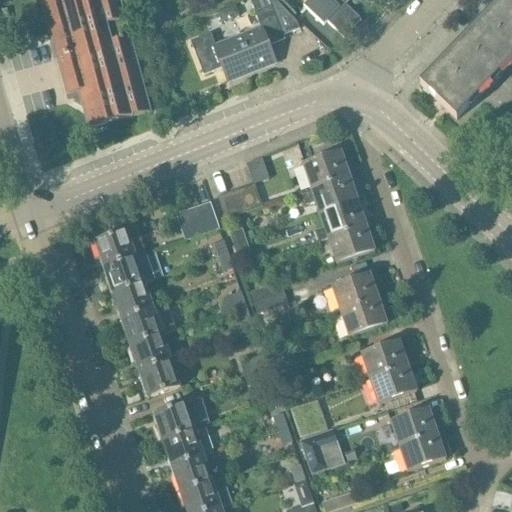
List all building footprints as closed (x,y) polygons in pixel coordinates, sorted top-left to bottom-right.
[(39,0),(49,35),(49,36),(51,43),(66,96),(77,93),(83,92),(85,91),(95,128),(107,125),(151,113),(130,36),(120,0),(39,0)] [(210,36),(190,44),(203,77),(222,70),(228,85),(276,66),(269,47),(285,41),(283,37),(300,31),(297,24),(274,1),(273,1),(271,0),(249,0),(256,18),(260,28),(261,32),(215,50),(214,47),(210,36)] [(310,0),(303,7),(323,26),(326,23),(344,39),(361,21),(345,6),(350,0),(310,0)] [(511,0),(502,0),(420,86),(456,122),(511,63),(511,0)] [(310,193),(349,180),(341,154),(301,167),(310,192),(310,193)] [(319,217),(358,204),(349,180),(310,193),(310,192),(302,195),(306,207),(314,204),(319,217)] [(239,191),(247,214),(262,209),(254,186),(239,191)] [(229,195),(236,218),(247,214),(239,191),(229,195)] [(236,218),(229,195),(217,199),(225,221),(236,218)] [(219,231),(210,204),(197,209),(207,236),(219,231)] [(358,204),(319,217),(323,230),(314,233),(318,245),(327,242),(366,229),(358,204)] [(185,212),(194,240),(207,236),(197,209),(185,212)] [(194,240),(185,212),(175,216),(184,243),(194,240)] [(366,229),(327,242),(336,267),(375,254),(366,229)] [(103,270),(145,256),(136,230),(94,244),(103,270)] [(242,230),(230,234),(233,245),(246,241),(242,230)] [(250,253),(246,241),(233,245),(237,257),(250,253)] [(218,260),(229,256),(224,242),(213,246),(218,260)] [(112,296),(146,285),(146,284),(154,282),(145,256),(103,270),(112,296)] [(223,274),(234,271),(229,256),(218,260),(223,274)] [(339,315),(378,301),(370,276),(331,289),(339,315)] [(254,305),(284,295),(280,284),(250,294),(254,305)] [(121,322),(154,310),(146,285),(112,296),(121,322)] [(241,294),(231,297),(236,311),(246,308),(241,294)] [(284,295),(254,305),(257,316),(288,306),(284,295)] [(378,301),(339,315),(348,340),(387,327),(378,301)] [(241,326),(251,323),(246,308),(236,311),(241,326)] [(130,348),(163,336),(158,321),(163,319),(160,309),(154,311),(154,310),(121,322),(130,348)] [(138,374),(172,363),(163,336),(130,348),(138,374)] [(369,382),(408,369),(399,343),(360,357),(369,382)] [(304,353),(273,363),(277,375),(308,364),(304,353)] [(244,376),(270,367),(267,356),(240,365),(244,376)] [(172,363),(138,374),(148,400),(181,389),(172,363)] [(308,364),(277,375),(280,386),(311,376),(308,364)] [(248,389),(275,380),(270,367),(244,376),(248,389)] [(408,369),(369,382),(377,408),(416,395),(408,369)] [(163,444),(205,430),(204,428),(210,426),(201,401),(154,417),(163,444)] [(398,449),(437,436),(428,411),(389,424),(398,449)] [(277,432),(287,428),(283,416),(272,419),(277,432)] [(324,421),(296,430),(297,433),(300,442),(328,432),(324,421)] [(282,448),(293,444),(287,428),(277,432),(282,448)] [(205,430),(163,444),(171,468),(204,457),(205,458),(213,455),(205,430)] [(331,433),(300,443),(305,455),(312,477),(327,472),(319,450),(337,444),(333,432),(331,433)] [(437,436),(398,449),(407,475),(446,462),(437,436)] [(213,484),(205,458),(204,457),(171,468),(180,495),(213,484)] [(290,470),(295,485),(305,482),(300,467),(290,470)] [(213,484),(180,495),(185,511),(215,511),(222,510),(223,510),(233,507),(224,480),(213,484)] [(321,505),(323,511),(337,511),(356,506),(352,494),(321,505)]
